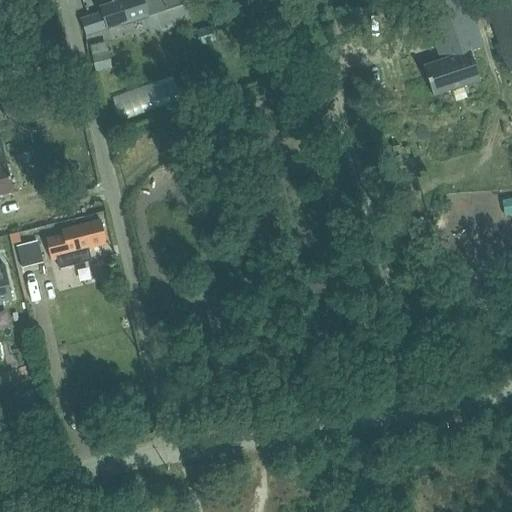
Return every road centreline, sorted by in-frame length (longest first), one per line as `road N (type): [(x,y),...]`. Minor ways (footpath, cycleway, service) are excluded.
road 1 (unclassified): [(174,448),(65,0)]
road 2 (unclassified): [(511,386),(174,448)]
road 3 (unclassified): [(174,448),(0,484)]
